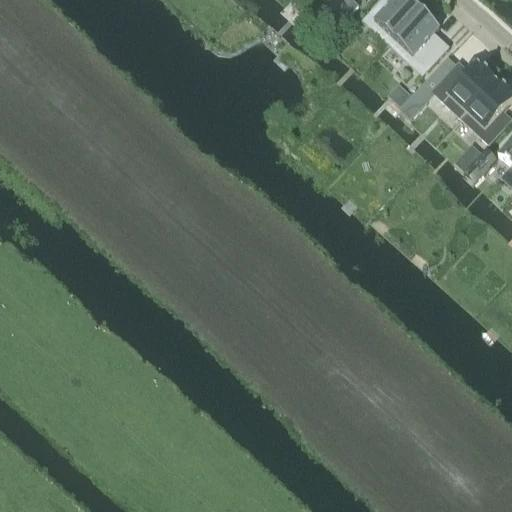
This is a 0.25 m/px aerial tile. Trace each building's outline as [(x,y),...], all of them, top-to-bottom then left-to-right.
[(348,0),(331,19),(340,28),(357,9),(348,0)] [(385,0),(362,25),(370,32),(387,49),(390,46),(421,16),(404,0),(397,0),(392,6),(385,0)] [(390,46),(387,49),(405,66),(408,63),(412,59),(428,74),(449,52),(434,37),(438,33),(421,16),(390,46)] [(449,78),(431,97),(460,124),(496,84),(478,68),(464,83),(454,73),(449,78)] [(511,99),(496,84),(460,124),(489,150),(511,125),(501,115),(511,103),(511,99)] [(511,143),(498,159),(510,171),(500,182),(511,193),(511,143)]
